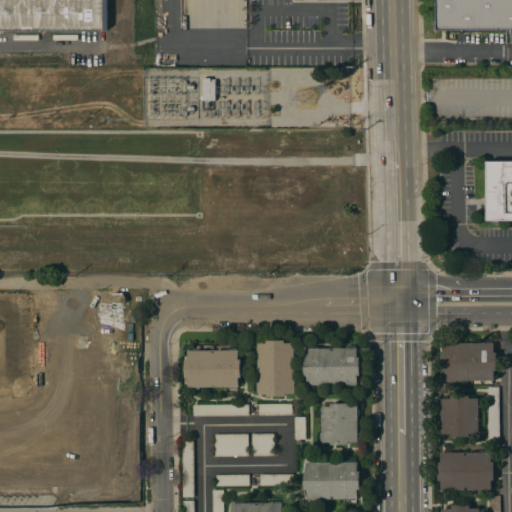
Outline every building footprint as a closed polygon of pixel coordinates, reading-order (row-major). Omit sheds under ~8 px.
[(108,0),(108,28),(0,28),(0,0),(108,0)] [(511,0),(511,25),(444,26),(443,0),(511,0)] [(203,100),(201,100),(200,96),(203,96),(202,78),(211,78),(211,79),(215,79),(216,100),(203,100)] [(511,163),(490,164),(491,221),(511,220),(511,163)] [(286,340),(286,343),(296,343),(296,345),(297,345),(297,354),(295,354),(296,382),(297,382),(297,390),(296,390),(296,394),(286,394),(286,396),(268,396),(268,394),(260,394),(260,392),(257,392),(257,384),(259,384),(259,355),(257,355),(257,346),(259,346),(259,343),(268,343),(268,340),(286,340)] [(494,353),(497,353),(497,371),(495,371),(494,381),(444,381),(444,370),(442,370),(442,360),(444,360),(444,343),(494,343),(494,353)] [(361,376),(359,376),(359,384),(356,384),(356,386),(348,386),(348,384),(319,384),(319,387),(311,387),(311,385),(308,385),(308,376),(305,376),(305,357),(308,357),(308,348),(310,348),(310,347),(319,347),(319,348),(347,347),(347,346),(356,346),(356,348),(358,348),(359,357),(361,357),(361,376)] [(186,360),(189,360),(189,350),(191,350),(191,349),(199,349),(199,350),(229,350),(229,348),(237,348),(237,350),(239,350),(239,359),(242,359),(242,378),(239,378),(239,386),(237,386),(237,389),(229,389),(229,386),(200,387),(200,389),(192,389),(192,387),(189,387),(189,378),(186,378),(186,360)] [(500,441),(489,441),(488,387),(499,387),(500,441)] [(469,395),(469,399),(479,399),(479,434),(470,434),(470,437),(451,437),(451,434),(442,434),(442,399),(451,399),(451,396),(469,395)] [(350,403),(350,406),(359,406),(359,433),(360,433),(360,439),(359,439),(359,442),(350,442),(350,445),(332,445),(332,442),(323,442),(323,440),(321,440),(321,434),(323,434),(323,415),(321,415),(321,409),(322,409),(322,406),(331,406),(331,403),(350,403)] [(193,416),(193,404),(249,404),(249,415),(193,416)] [(292,404),(292,415),(259,415),(259,404),(292,404)] [(306,439),(295,439),(294,417),(306,417),(306,439)] [(274,433),(274,455),(252,456),(252,434),(274,433)] [(248,434),(248,456),(215,456),(215,434),(248,434)] [(182,441),(194,441),(194,497),(183,497),(182,441)] [(492,452),(492,462),(494,462),(495,480),(492,480),(492,490),(442,490),(441,481),(439,481),(439,462),(441,462),(441,453),(492,452)] [(305,472),(308,472),(307,462),(310,462),(310,461),(318,461),(318,463),(347,462),(347,461),(356,460),(356,462),(358,462),(358,471),(361,471),(361,489),(358,490),(358,499),(355,499),(355,501),(348,501),(347,498),(318,499),(318,500),(310,501),(310,499),(308,499),(308,490),(305,490),(305,472)] [(249,474),(249,486),(216,486),(216,475),(249,474)] [(293,474),(294,485),(260,486),(260,474),(293,474)] [(224,511),(213,511),(213,490),(224,490),(224,511)] [(500,511),(489,511),(489,496),(500,496),(500,511)] [(183,511),(183,501),(194,500),(194,511),(183,511)] [(232,511),(232,503),(235,503),(235,501),(243,501),(243,503),(272,502),(272,501),(280,501),(281,502),(283,502),(283,511),(232,511)]
